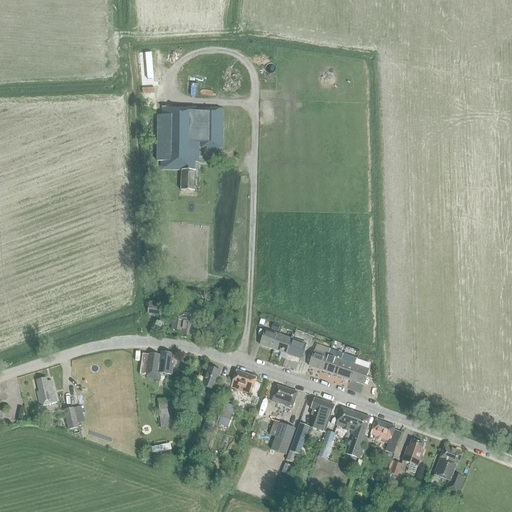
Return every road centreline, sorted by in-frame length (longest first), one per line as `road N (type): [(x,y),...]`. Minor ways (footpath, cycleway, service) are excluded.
road 1 (unclassified): [(511,460),(177,344),(112,342),(0,376)]
road 2 (track): [(239,362),(253,170)]
